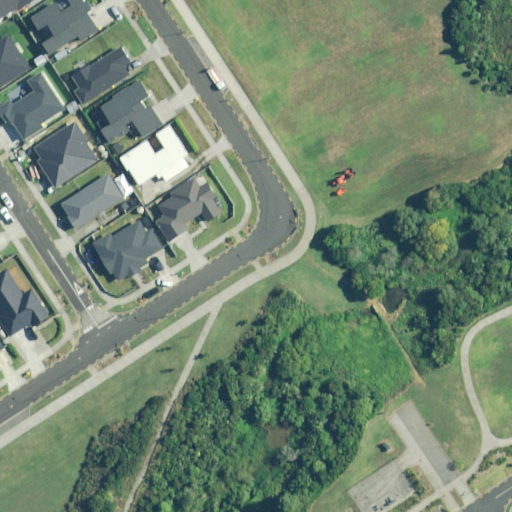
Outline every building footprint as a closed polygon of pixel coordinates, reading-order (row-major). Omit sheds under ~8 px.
[(0,0),(0,18),(18,7),(20,9),(31,0),(0,0)] [(46,43),(51,52),(80,36),(82,40),(100,30),(83,0),(69,0),(71,3),(62,9),(59,4),(34,18),(41,29),(50,24),(57,37),(46,43)] [(9,36),(0,41),(0,88),(30,69),(9,36)] [(121,48),(72,77),(79,88),(73,92),(81,104),(130,75),(124,66),(130,63),(121,48)] [(9,101),(0,106),(0,108),(11,126),(14,123),(25,139),(42,128),(39,124),(64,107),(42,72),(28,81),(34,91),(11,105),(9,101)] [(139,83),(100,108),(111,125),(100,131),(107,142),(135,125),(142,136),(162,124),(151,107),(146,110),(139,101),(147,96),(139,83)] [(75,122),(34,148),(40,158),(38,160),(55,187),(99,159),(75,122)] [(118,157),(139,191),(159,179),(163,186),(193,168),(188,159),(193,156),(174,124),(156,135),(164,149),(155,155),(146,140),(118,157)] [(125,198),(108,173),(60,205),(76,230),(125,198)] [(172,197),(158,206),(164,215),(156,220),(169,241),(187,230),(183,224),(202,212),(207,221),(223,212),(206,184),(199,189),(193,179),(169,193),(172,197)] [(109,233),(92,244),(110,273),(113,271),(118,280),(127,275),(128,277),(141,269),(140,267),(148,262),(145,258),(162,247),(151,229),(145,233),(138,222),(112,238),(109,233)] [(35,325),(48,316),(31,291),(23,296),(5,269),(0,272),(0,323),(8,335),(32,319),(35,325)]
